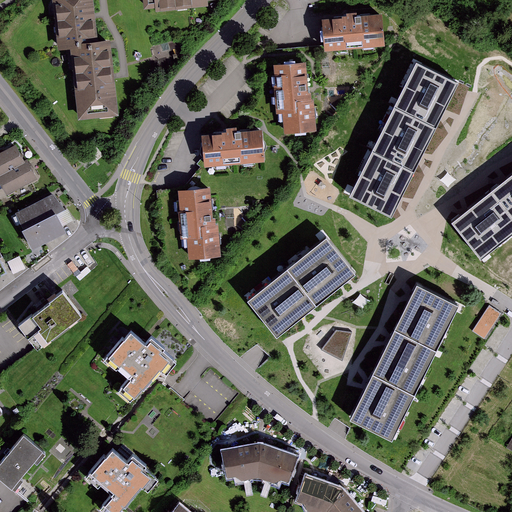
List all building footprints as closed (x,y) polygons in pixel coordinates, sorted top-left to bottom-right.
[(92,0),(54,0),(60,48),(71,47),(97,44),(92,0)] [(324,22),(325,50),(380,46),(378,17),(356,19),(356,13),(350,13),(350,17),(345,17),(346,20),(324,22)] [(71,47),(79,117),(116,113),(109,43),(97,44),(71,47)] [(351,196),(392,217),(397,206),(421,157),(444,112),(460,80),(419,60),(351,196)] [(312,64),(279,66),(280,78),(275,78),(276,89),(281,88),(284,122),(290,122),(290,135),(320,133),(316,76),(313,76),(312,64)] [(203,136),(205,164),(259,161),(257,132),(235,133),(235,127),(229,128),(229,132),(225,132),(225,135),(203,136)] [(0,179),(1,178),(30,163),(18,143),(0,153),(0,179)] [(98,148),(86,158),(93,166),(104,156),(98,148)] [(1,178),(11,197),(44,179),(34,161),(30,163),(1,178)] [(511,233),(511,175),(505,181),(466,212),(452,223),(480,258),(511,233)] [(212,190),(179,192),(180,204),(175,204),(176,215),(182,214),(184,248),(190,248),(191,261),(220,259),(216,202),(213,202),(212,190)] [(62,234),(52,215),(62,210),(55,196),(15,216),(32,250),(62,234)] [(326,234),(248,297),(277,333),(303,312),(342,282),(356,271),(326,234)] [(14,270),(26,266),(21,254),(9,259),(14,270)] [(459,301),(418,280),(413,291),(389,340),(367,385),(351,417),(392,437),(459,301)] [(30,316),(18,325),(33,347),(36,351),(83,317),(66,293),(54,302),(55,304),(33,320),(30,316)] [(489,304),(482,319),(494,325),(501,310),(489,304)] [(335,325),(326,349),(344,355),(353,332),(335,325)] [(134,326),(105,359),(124,375),(127,371),(133,376),(120,390),(136,404),(170,366),(173,369),(181,359),(177,355),(181,351),(169,341),(161,350),(134,326)] [(25,435),(0,465),(0,476),(17,490),(26,479),(22,476),(35,460),(38,462),(46,453),(25,435)] [(118,442),(92,474),(115,493),(105,505),(114,511),(130,511),(159,476),(155,473),(159,468),(147,459),(145,464),(118,442)] [(266,444),(220,450),(224,475),(265,469),(289,479),(298,457),(266,444)] [(347,486),(310,478),(304,503),(336,509),(338,511),(372,511),(347,486)] [(191,511),(180,503),(173,511),(191,511)]
